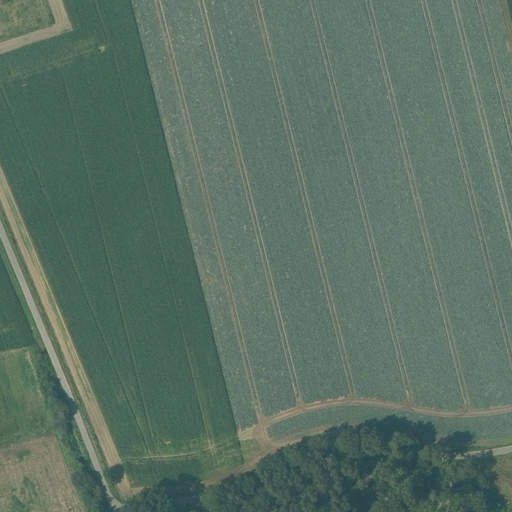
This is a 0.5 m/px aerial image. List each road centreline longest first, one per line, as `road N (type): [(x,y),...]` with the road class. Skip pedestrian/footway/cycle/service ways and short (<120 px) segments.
road 1 (unclassified): [(119,511),(229,488),(293,454),(344,439),(432,454),(511,448)]
road 2 (unclassified): [(117,511),(0,230)]
